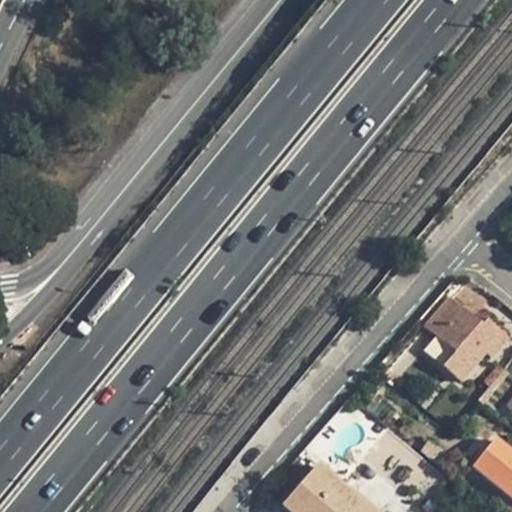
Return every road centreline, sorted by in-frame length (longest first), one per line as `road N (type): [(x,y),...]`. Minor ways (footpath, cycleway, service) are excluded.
road 1 (motorway): [(39,511),(463,0)]
road 2 (motorway): [(381,0),(0,463)]
road 3 (residential): [(470,229),(225,511)]
road 4 (primary): [(0,338),(132,195),(155,145)]
road 5 (primary): [(155,145),(43,268),(0,287)]
road 6 (primary): [(155,145),(276,0)]
